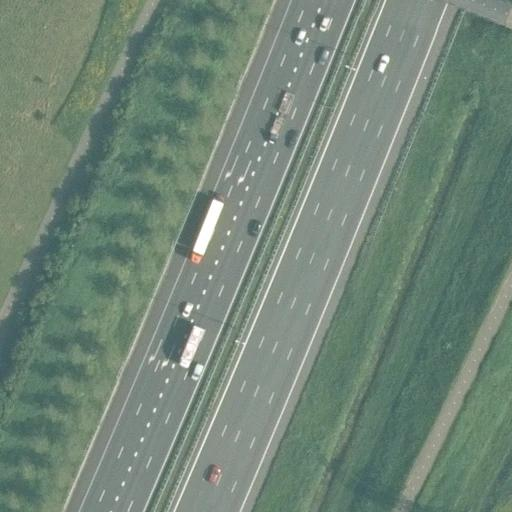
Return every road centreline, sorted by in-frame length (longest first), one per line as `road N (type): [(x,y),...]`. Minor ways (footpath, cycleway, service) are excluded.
road 1 (motorway): [(202,511),(413,0)]
road 2 (motorway): [(320,0),(109,511)]
